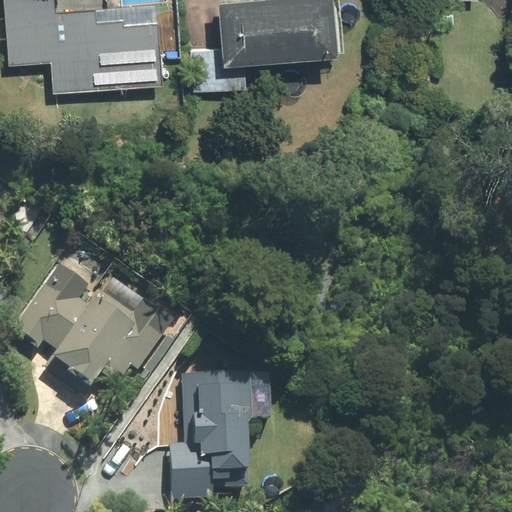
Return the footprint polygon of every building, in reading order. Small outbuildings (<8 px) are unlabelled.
[(50,90),(159,83),(155,20),(120,23),(120,18),(94,19),(93,7),(53,10),(52,0),(1,0),(6,63),(47,60),(50,90)] [(211,0),(216,47),(188,50),(191,91),(243,86),(241,59),(331,51),(331,47),(337,46),(332,0),(211,0)] [(41,369),(80,397),(96,374),(107,382),(113,374),(119,378),(126,368),(134,372),(170,322),(140,301),(130,314),(100,292),(93,303),(88,300),(84,305),(76,299),(85,286),(57,266),(10,332),(34,350),(40,342),(52,351),(46,358),(48,360),(41,369)] [(167,445),(168,499),(209,498),(208,490),(243,489),(242,426),(248,421),(246,374),(180,376),(182,445),(167,445)] [(293,456),(279,467),(292,483),(306,472),(293,456)]
